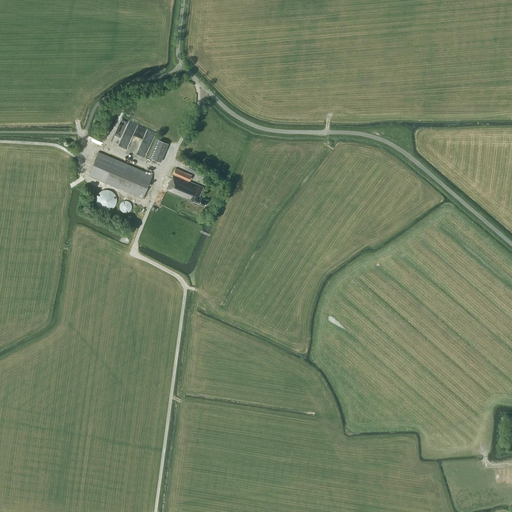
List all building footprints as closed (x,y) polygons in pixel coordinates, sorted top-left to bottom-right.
[(190,93),(191,90),(183,87),(181,91),(184,92),(182,95),(188,98),(191,93),(190,93)] [(157,138),(149,157),(160,162),(168,143),(157,138)] [(142,198),(152,175),(98,152),(88,175),(142,198)] [(203,177),(206,172),(190,164),(187,169),(203,177)] [(192,201),(199,204),(204,206),(207,200),(199,197),(203,187),(189,181),(192,175),(175,168),(166,189),(165,189),(165,190),(166,191),(192,202),(192,201)] [(111,210),(111,209),(112,209),(113,208),(114,207),(115,206),(115,205),(116,205),(116,204),(116,203),(116,202),(117,202),(117,201),(117,200),(117,199),(117,198),(116,197),(116,196),(116,195),(115,195),(115,194),(114,193),(113,192),(112,191),(111,191),(111,190),(110,190),(109,190),(107,190),(106,190),(105,190),(103,190),(102,190),(101,191),(100,192),(99,192),(99,193),(98,193),(98,194),(97,194),(97,195),(97,196),(96,196),(96,197),(96,198),(96,199),(96,200),(96,201),(96,202),(96,203),(96,204),(97,204),(97,205),(97,206),(98,207),(99,207),(100,208),(100,209),(101,209),(102,210),(103,210),(104,210),(105,210),(106,211),(107,211),(108,210),(110,210),(111,210)] [(131,207),(131,205),(131,203),(130,202),(130,201),(128,200),(127,200),(126,199),(125,199),(123,200),(122,201),(121,202),(121,203),(120,205),(121,207),(122,208),(123,209),(124,210),(126,210),(127,210),(128,210),(130,208),(131,207)]
